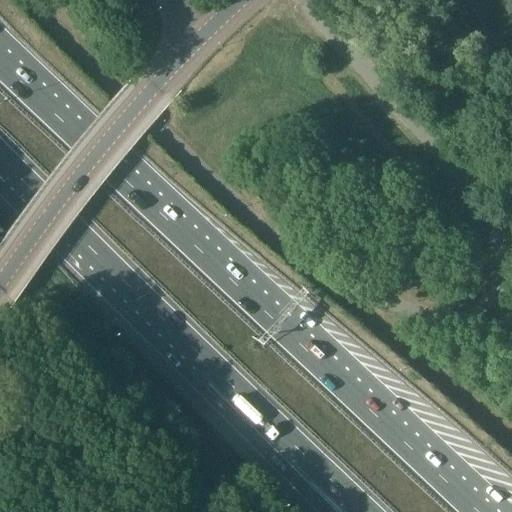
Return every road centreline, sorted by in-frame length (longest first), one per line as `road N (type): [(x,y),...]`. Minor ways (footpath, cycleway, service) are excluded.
road 1 (motorway): [(493,511),(0,47)]
road 2 (motorway): [(0,165),(359,511)]
road 3 (residential): [(0,282),(194,44)]
